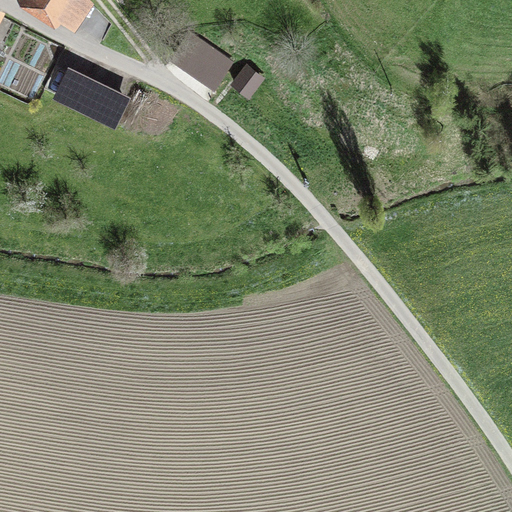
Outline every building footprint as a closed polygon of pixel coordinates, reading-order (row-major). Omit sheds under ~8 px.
[(64,0),(27,0),(26,2),(53,19),(64,0)] [(190,36),(176,57),(213,83),(227,62),(190,36)] [(56,65),(44,88),(112,122),(124,98),(56,65)] [(233,83),(247,94),(259,78),(245,67),(233,83)] [(167,134),(175,97),(135,89),(127,126),(167,134)]
